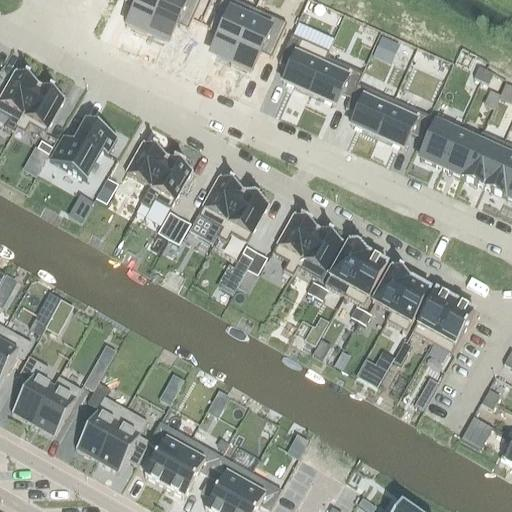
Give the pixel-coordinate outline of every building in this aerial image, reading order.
[(134,0),(138,1),(125,31),(146,40),(147,36),(163,0),(134,0)] [(163,0),(147,36),(168,45),(179,20),(191,25),(201,0),(163,0)] [(222,30),(210,55),(231,65),(254,13),(226,0),(221,0),(211,25),(222,30)] [(231,65),(229,69),(250,78),(263,48),(274,53),(286,27),(254,13),(231,65)] [(291,39),(278,67),(288,72),(282,86),(308,98),(325,61),(328,55),(291,39)] [(381,40),(372,60),(387,66),(396,46),(381,40)] [(325,61),(308,98),(334,110),(340,97),(349,102),(351,102),(357,88),(362,77),(325,61)] [(478,71),(473,82),(480,85),(485,74),(478,71)] [(485,74),(480,85),(487,88),(492,77),(485,74)] [(15,75),(0,101),(0,117),(9,122),(4,130),(13,135),(39,88),(15,75)] [(39,88),(13,135),(14,136),(16,132),(24,136),(29,128),(44,137),(64,102),(39,88)] [(349,102),(345,113),(355,117),(350,129),(376,141),(393,104),(357,88),(351,102),(349,102)] [(393,104),(376,141),(403,153),(410,137),(420,142),(429,121),(393,104)] [(438,123),(420,162),(441,172),(459,132),(438,123)] [(63,139),(49,164),(83,183),(99,154),(107,159),(116,141),(85,124),(73,145),(63,139)] [(459,132),(441,172),(462,181),(480,142),(479,141),(459,132)] [(480,142),(462,181),(483,191),(503,147),(481,137),(479,141),(480,142)] [(41,146),(37,153),(47,158),(51,151),(41,146)] [(142,146),(125,177),(149,190),(139,207),(140,207),(167,160),(142,146)] [(511,150),(503,147),(483,191),(504,200),(511,181),(511,150)] [(34,151),(29,161),(42,168),(47,158),(37,153),(34,151)] [(167,160),(140,207),(149,212),(154,204),(169,213),(191,174),(167,160)] [(219,180),(197,219),(221,232),(216,241),(217,241),(243,194),(219,180)] [(107,183),(95,204),(106,210),(118,190),(107,183)] [(243,194),(217,241),(226,246),(230,238),(246,247),(268,208),(243,194)] [(80,199),(75,207),(88,215),(93,207),(80,199)] [(169,217),(157,238),(168,244),(179,223),(169,217)] [(293,218),(272,257),(287,266),(282,274),(291,279),(318,232),(293,218)] [(179,223),(168,244),(178,250),(190,229),(179,223)] [(318,232),(291,279),(292,279),(297,271),(320,284),(342,246),(318,232)] [(348,246),(324,288),(343,300),(367,257),(348,246)] [(245,251),(242,258),(252,264),(256,257),(245,251)] [(256,257),(252,264),(263,270),(266,262),(256,257)] [(367,257),(343,300),(363,311),(387,268),(367,257)] [(242,258),(234,272),(244,278),(246,274),(252,264),(242,258)] [(390,271),(371,306),(390,316),(385,324),(386,325),(410,283),(390,271)] [(410,283),(386,325),(406,336),(430,294),(410,283)] [(279,331),(289,309),(240,286),(230,308),(279,331)] [(313,287),(307,297),(314,301),(320,291),(313,287)] [(320,291),(314,301),(320,305),(326,295),(320,291)] [(435,294),(411,336),(431,347),(454,305),(435,294)] [(454,305),(431,347),(450,358),(474,316),(454,305)] [(356,311),(350,322),(357,326),(363,315),(356,311)] [(39,315),(28,334),(40,340),(45,332),(50,322),(39,315)] [(363,315),(357,326),(364,330),(370,319),(363,315)] [(50,322),(45,332),(57,339),(63,328),(51,321),(50,322)] [(320,321),(314,331),(323,336),(328,326),(320,321)] [(4,332),(0,339),(0,386),(16,358),(23,362),(31,347),(4,332)] [(406,357),(399,353),(392,366),(399,370),(406,357)] [(382,357),(375,370),(385,376),(393,363),(382,357)] [(142,360),(133,376),(142,382),(151,366),(142,360)] [(28,387),(11,416),(32,429),(54,390),(53,389),(42,383),(48,372),(28,361),(17,381),(28,387)] [(511,364),(507,361),(503,368),(511,373),(511,364)] [(98,362),(83,390),(93,396),(98,387),(108,368),(98,362)] [(366,364),(357,379),(377,390),(385,376),(375,370),(366,364)] [(173,379),(167,389),(178,395),(183,385),(173,379)] [(54,390),(32,429),(54,441),(80,394),(58,381),(53,389),(54,390)] [(413,410),(422,415),(437,387),(429,382),(413,410)] [(488,394),(485,401),(495,407),(499,400),(488,394)] [(104,401),(75,452),(96,465),(125,413),(104,401)] [(215,401),(206,417),(217,422),(225,407),(215,401)] [(485,401),(481,408),(491,414),(495,407),(485,401)] [(125,413),(96,465),(118,477),(125,464),(135,470),(149,446),(139,440),(147,426),(125,413)] [(473,421),(467,431),(485,442),(491,431),(473,421)] [(159,454),(144,480),(163,491),(190,444),(160,427),(148,448),(159,454)] [(297,464),(307,446),(297,440),(287,458),(297,464)] [(511,441),(500,463),(511,470),(511,441)] [(190,444),(163,491),(183,502),(198,476),(208,482),(220,461),(190,444)] [(222,444),(218,451),(223,454),(227,447),(222,444)] [(219,488),(205,511),(231,511),(250,478),(220,461),(208,482),(219,488)] [(250,478),(231,511),(257,511),(258,510),(262,511),(270,511),(280,495),(250,478)] [(358,509),(362,511),(374,511),(375,511),(362,502),(358,509)]
